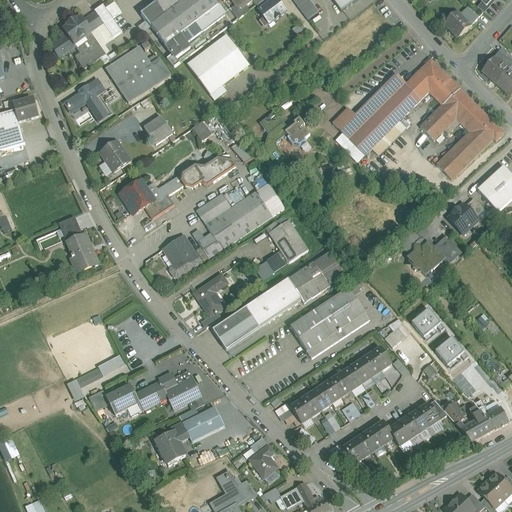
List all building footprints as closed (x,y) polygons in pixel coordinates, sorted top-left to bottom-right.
[(152,0),(156,5),(166,18),(188,0),(152,0)] [(188,0),(166,18),(158,23),(173,42),(179,51),(187,45),(225,17),(212,0),(188,0)] [(229,0),(235,7),(239,13),(246,7),(252,3),(255,0),(229,0)] [(268,0),(271,3),(259,13),(264,19),(259,23),(262,27),(267,23),(269,26),(286,13),(281,7),(276,0),(268,0)] [(319,14),(308,0),(291,0),(308,22),(319,14)] [(331,0),(342,14),(360,0),(331,0)] [(476,0),(487,9),(494,0),(476,0)] [(114,3),(105,10),(112,20),(121,14),(114,3)] [(156,5),(141,16),(151,29),(158,23),(166,18),(156,5)] [(105,10),(104,8),(103,7),(95,14),(104,26),(113,40),(122,34),(121,33),(112,20),(105,10)] [(246,7),(239,13),(235,7),(230,11),(238,21),(250,12),(246,7)] [(467,9),(460,16),(457,14),(444,26),(451,33),(458,40),(471,28),(479,19),(470,11),(467,9)] [(96,15),(84,24),(91,35),(104,26),(96,15)] [(83,22),(77,26),(75,22),(68,26),(71,30),(60,37),(63,41),(52,48),(58,58),(75,46),(91,35),(84,24),(83,22)] [(173,42),(158,23),(151,29),(166,48),(173,42)] [(306,32),(302,26),(295,31),(300,37),(306,32)] [(91,35),(75,46),(82,56),(76,60),(84,71),(106,56),(91,35)] [(227,37),(188,66),(211,97),(250,68),(227,37)] [(173,42),(166,48),(165,48),(172,57),(179,51),(173,42)] [(113,67),(107,71),(129,104),(172,75),(161,57),(151,64),(144,53),(152,47),(149,43),(122,61),(113,67)] [(179,51),(182,56),(190,50),(188,46),(187,45),(179,51)] [(179,51),(172,57),(173,56),(176,61),(176,60),(180,65),(176,60),(182,56),(179,51)] [(503,59),(498,54),(494,59),(508,72),(508,71),(511,67),(503,59)] [(511,66),(511,57),(508,54),(503,59),(511,67),(511,66)] [(176,61),(173,56),(172,57),(167,60),(174,69),(180,65),(176,60),(176,61)] [(119,57),(110,63),(113,67),(122,61),(119,57)] [(494,59),(482,72),(489,78),(490,78),(496,84),(508,72),(494,59)] [(364,128),(347,110),(332,125),(350,142),(349,142),(364,158),(429,94),(442,107),(453,98),(460,91),(431,62),(364,128)] [(511,96),(511,74),(508,71),(508,72),(496,84),(496,85),(510,98),(511,96)] [(97,82),(87,88),(88,90),(67,104),(69,107),(68,108),(69,110),(70,109),(72,113),(86,104),(99,124),(108,118),(95,99),(105,93),(97,82)] [(501,132),(460,91),(453,98),(442,107),(420,129),(434,143),(456,121),(469,134),(437,167),(452,182),(493,141),(501,132)] [(14,101),(4,104),(5,110),(14,107),(16,107),(14,101)] [(16,107),(14,107),(16,113),(19,124),(38,119),(33,102),(16,107)] [(16,113),(0,117),(0,153),(25,146),(19,124),(16,113)] [(295,126),(289,131),(275,113),(259,125),(268,137),(265,147),(267,157),(275,167),(284,160),(278,151),(276,147),(277,144),(284,138),(286,140),(288,138),(289,140),(288,141),(292,147),(300,148),(306,143),(305,142),(310,137),(303,128),(305,127),(299,120),(294,124),(295,126)] [(161,118),(144,130),(156,147),(173,136),(161,118)] [(203,124),(193,130),(202,142),(204,143),(212,136),(203,124)] [(133,132),(129,135),(134,143),(139,140),(133,132)] [(501,132),(493,141),(496,143),(504,135),(501,132)] [(117,143),(100,154),(114,175),(131,164),(117,143)] [(241,144),(233,150),(237,156),(246,150),(241,144)] [(246,150),(237,156),(245,165),(254,159),(246,150)] [(204,170),(195,168),(183,176),(182,183),(184,187),(186,189),(193,191),(202,185),(204,188),(207,189),(236,170),(232,164),(217,161),(204,170)] [(347,161),(336,166),(340,178),(352,173),(347,161)] [(511,176),(504,168),(477,192),(498,214),(511,201),(511,176)] [(183,176),(159,191),(157,191),(163,201),(159,204),(156,203),(145,210),(153,222),(174,207),(168,198),(184,187),(182,183),(183,176)] [(154,186),(152,186),(146,189),(144,185),(140,185),(133,189),(130,189),(122,194),(121,198),(132,216),(136,216),(145,210),(156,203),(159,204),(163,201),(157,191),(154,186)] [(285,211),(269,186),(256,194),(273,219),(285,211)] [(231,210),(206,227),(211,235),(212,235),(223,252),(273,219),(256,194),(231,210)] [(222,196),(196,213),(206,227),(231,210),(222,196)] [(484,212),(474,201),(466,208),(476,219),(484,212)] [(466,208),(464,207),(459,211),(458,210),(452,215),(453,217),(448,221),(461,236),(470,228),(471,229),(478,222),(476,219),(466,208)] [(0,218),(0,228),(2,234),(11,230),(5,217),(0,218)] [(74,219),(59,226),(61,231),(67,244),(68,245),(83,239),(74,219)] [(281,220),(265,231),(269,236),(284,225),(281,220)] [(284,225),(269,236),(289,266),(309,252),(289,222),(284,225)] [(199,230),(192,234),(197,242),(203,238),(199,230)] [(424,230),(417,237),(421,241),(421,242),(422,243),(430,236),(424,230)] [(61,231),(36,242),(42,255),(67,244),(61,231)] [(413,232),(400,244),(409,254),(416,248),(415,247),(421,242),(421,241),(417,237),(413,232)] [(211,235),(198,244),(209,261),(223,252),(212,235),(211,235)] [(83,239),(68,245),(73,258),(71,258),(72,261),(69,262),(76,276),(98,266),(93,253),(92,253),(89,246),(91,246),(87,237),(83,239)] [(183,239),(164,251),(175,267),(171,269),(170,273),(174,280),(178,281),(201,266),(183,239)] [(460,255),(446,240),(434,252),(443,262),(444,262),(448,266),(460,255)] [(434,252),(427,245),(408,262),(415,269),(415,273),(420,273),(426,279),(443,262),(434,252)] [(331,254),(314,266),(329,288),(346,277),(331,254)] [(313,265),(288,282),(302,302),(304,305),(329,288),(314,266),(313,265)] [(222,277),(194,296),(203,309),(204,309),(211,318),(211,319),(214,316),(216,318),(218,316),(217,315),(218,314),(222,311),(212,296),(228,286),(222,277)] [(288,282),(246,310),(260,331),(302,302),(288,282)] [(349,290),(290,329),(311,361),(370,322),(349,290)] [(246,310),(213,332),(226,353),(260,331),(246,310)] [(428,311),(412,325),(424,340),(437,329),(441,334),(445,330),(428,311)] [(214,316),(211,319),(211,318),(202,324),(207,330),(221,320),(218,314),(217,315),(218,316),(216,318),(214,316)] [(402,326),(385,341),(393,350),(410,335),(402,326)] [(452,340),(435,354),(447,368),(461,358),(464,362),(468,359),(452,340)] [(381,350),(371,356),(382,373),(392,366),(381,350)] [(382,373),(371,356),(361,363),(372,380),(382,373)] [(398,361),(393,366),(402,377),(407,372),(398,361)] [(362,386),(372,380),(361,363),(351,370),(362,386)] [(422,371),(429,378),(436,372),(429,365),(422,371)] [(73,402),(84,398),(80,388),(103,379),(99,370),(66,383),(73,402)] [(362,386),(351,370),(341,376),(352,393),(362,386)] [(341,376),(331,383),(342,400),(352,393),(341,376)] [(503,385),(500,382),(499,383),(495,377),(493,379),(500,388),(503,385)] [(192,380),(165,394),(169,400),(168,401),(174,413),(189,406),(201,400),(202,399),(192,380)] [(503,385),(500,388),(503,392),(511,385),(511,384),(509,381),(503,385)] [(342,400),(331,383),(321,390),(332,406),(342,400)] [(161,384),(135,397),(139,406),(138,406),(142,413),(168,401),(169,400),(165,394),(161,384)] [(478,385),(463,392),(469,404),(483,397),(478,385)] [(131,388),(106,400),(115,418),(138,406),(139,406),(135,397),(131,388)] [(321,390),(311,396),(322,413),(332,406),(321,390)] [(372,391),(367,395),(375,407),(380,403),(372,391)] [(367,395),(362,399),(370,410),(375,407),(367,395)] [(311,396),(301,403),(312,419),(322,413),(311,396)] [(201,400),(189,406),(192,413),(196,411),(205,407),(201,400)] [(497,404),(495,404),(489,407),(485,400),(473,407),(477,411),(495,432),(508,425),(497,404)] [(312,419),(301,403),(290,410),(301,426),(312,419)] [(444,414),(435,403),(429,406),(440,422),(447,417),(444,414)] [(296,429),(301,426),(290,410),(287,405),(275,413),(283,424),(284,422),(288,427),(293,424),(296,429)] [(345,405),(340,409),(350,424),(355,420),(347,408),(345,405)] [(347,408),(355,420),(360,417),(352,405),(347,408)] [(429,405),(418,412),(429,429),(440,422),(429,406),(429,405)] [(477,411),(470,414),(475,423),(468,427),(462,420),(465,418),(454,405),(444,414),(447,417),(472,446),(495,433),(495,432),(477,411)] [(199,418),(183,426),(189,440),(192,445),(225,428),(215,410),(199,418)] [(192,413),(179,419),(183,426),(199,418),(196,411),(192,413)] [(429,429),(418,412),(408,419),(419,435),(429,429)] [(327,422),(335,433),(340,430),(333,418),(327,422)] [(419,435),(408,419),(398,425),(409,442),(419,435)] [(321,423),(330,437),(335,433),(327,422),(326,420),(321,423)] [(388,432),(383,424),(373,430),(384,447),(394,440),(388,432)] [(409,442),(398,425),(388,432),(394,440),(399,449),(409,442)] [(183,426),(172,432),(173,434),(174,434),(179,445),(189,440),(183,426)] [(300,430),(297,435),(311,446),(315,441),(300,430)] [(373,430),(363,437),(374,454),(384,447),(373,430)] [(173,434),(156,443),(168,469),(177,464),(177,463),(186,459),(179,445),(174,434),(173,434)] [(374,454),(363,437),(353,444),(364,460),(374,454)] [(262,440),(250,449),(257,457),(269,448),(262,440)] [(364,460),(353,444),(343,450),(347,457),(354,467),(364,460)] [(339,446),(334,449),(341,461),(347,457),(343,450),(339,446)] [(257,457),(250,463),(268,486),(279,478),(275,472),(278,470),(269,459),(274,455),(269,448),(257,457)] [(341,461),(334,449),(328,453),(336,465),(341,461)] [(511,491),(504,483),(497,475),(488,484),(504,502),(511,494),(511,491)] [(238,489),(231,477),(221,483),(230,498),(213,507),(216,511),(238,511),(237,509),(247,504),(238,489)] [(258,497),(247,483),(238,489),(247,504),(258,497)] [(504,502),(488,484),(478,493),(485,500),(494,511),(504,502)] [(281,499),(281,500),(276,503),(281,511),(283,511),(287,510),(288,511),(303,503),(308,511),(329,511),(324,501),(320,503),(318,498),(313,501),(305,486),(281,499)] [(275,490),(266,495),(272,506),(276,503),(281,500),(281,499),(275,490)] [(460,496),(455,501),(456,502),(449,508),(448,507),(444,511),(443,511),(474,511),(475,511),(466,502),(460,496)] [(481,505),(472,496),(466,502),(475,511),(474,511),(481,511),(485,509),(481,505)] [(495,511),(494,511),(485,500),(481,505),(485,509),(487,511),(495,511)]
